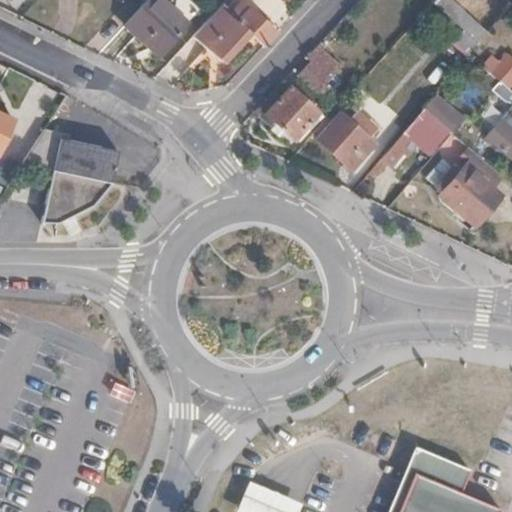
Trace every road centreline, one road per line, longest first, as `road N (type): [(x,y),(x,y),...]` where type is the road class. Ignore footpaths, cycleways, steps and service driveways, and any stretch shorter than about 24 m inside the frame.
road 1 (secondary): [(201,139),(165,111),(0,35)]
road 2 (secondary): [(511,311),(401,287),(329,253)]
road 3 (residential): [(201,139),(331,0)]
road 4 (secondary): [(328,340),(441,327),(511,338)]
